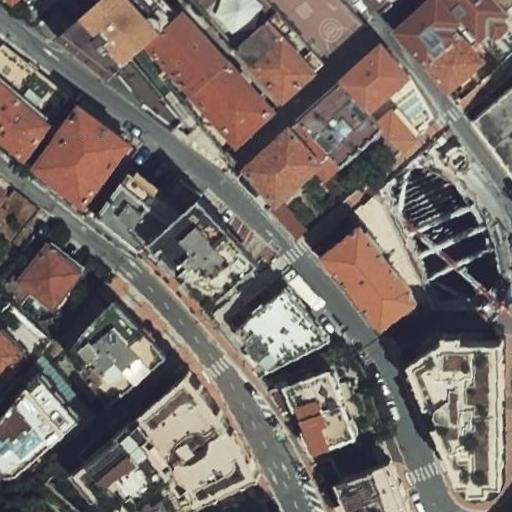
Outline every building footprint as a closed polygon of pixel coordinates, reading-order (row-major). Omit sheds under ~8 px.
[(134,56),(149,41),(179,13),(166,0),(99,0),(81,17),(76,21),(74,20),(66,26),(67,28),(59,35),(111,76),(134,56)] [(65,0),(75,11),(87,0),(65,0)] [(221,0),(225,23),(260,18),(257,0),(221,0)] [(467,28),(443,0),(434,0),(399,33),(426,63),(467,28)] [(505,0),(443,0),(467,28),(475,38),(485,30),(489,33),(496,34),(506,23),(504,16),(508,11),(505,7),(508,3),(505,0)] [(183,10),(179,13),(149,41),(194,93),(229,61),(183,10)] [(270,18),(237,47),(239,50),(285,99),(316,71),(270,18)] [(467,28),(426,63),(455,98),(494,61),(476,40),(475,38),(467,28)] [(390,43),(344,84),(390,136),(399,149),(417,134),(393,106),(421,78),(390,43)] [(71,95),(5,45),(0,52),(0,136),(24,155),(71,95)] [(177,124),(184,117),(134,56),(111,76),(177,124)] [(273,109),(229,61),(194,93),(237,142),(273,109)] [(344,84),(304,120),(347,173),(390,136),(344,84)] [(511,87),(473,125),(511,175),(511,87)] [(131,140),(83,105),(68,125),(71,127),(56,146),(53,144),(37,166),(85,202),(131,140)] [(304,120),(249,173),(275,199),(265,207),(291,238),(302,226),(287,205),(321,178),(330,186),(347,173),(304,120)] [(100,215),(142,247),(177,213),(202,191),(182,177),(165,198),(131,173),(100,215)] [(206,306),(251,267),(213,215),(164,254),(165,269),(184,292),(206,306)] [(350,216),(314,252),(376,328),(411,296),(350,216)] [(54,304),(82,270),(50,243),(22,278),(54,304)] [(293,267),(233,326),(266,375),(331,340),(325,328),(332,318),(293,267)] [(112,415),(173,358),(114,291),(63,352),(112,415)] [(492,490),(503,479),(502,421),(502,333),(489,334),(489,304),(431,309),(384,345),(420,430),(440,444),(458,503),(481,504),(492,490)] [(0,379),(27,349),(2,327),(0,328),(0,379)] [(0,470),(34,468),(105,413),(57,347),(0,420),(0,470)] [(333,362),(284,381),(308,449),(357,427),(333,362)] [(246,457),(189,382),(62,501),(74,511),(130,511),(164,491),(178,505),(246,457)] [(285,385),(273,389),(280,410),(292,405),(285,385)] [(406,511),(380,445),(325,468),(342,511),(406,511)]
